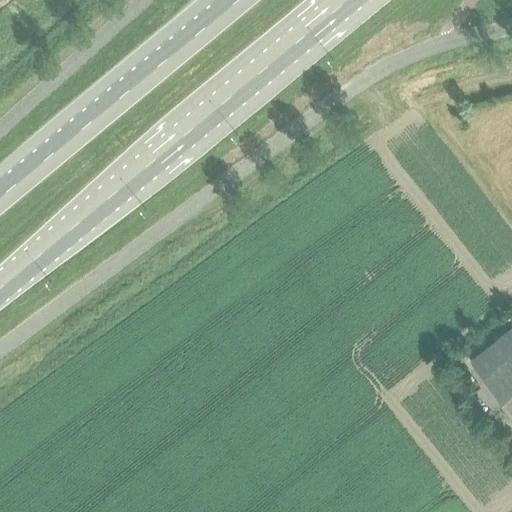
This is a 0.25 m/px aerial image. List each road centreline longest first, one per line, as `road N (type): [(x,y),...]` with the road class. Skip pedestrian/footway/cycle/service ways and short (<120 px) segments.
road 1 (unclassified): [(0,346),(366,77),(445,44),(511,29)]
road 2 (primary): [(0,292),(353,0)]
road 3 (primary): [(234,0),(0,197)]
